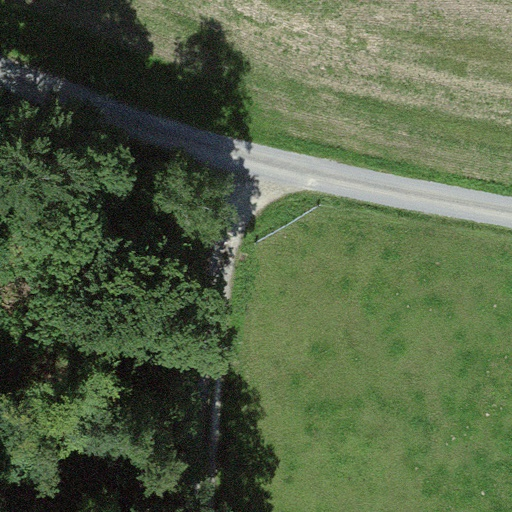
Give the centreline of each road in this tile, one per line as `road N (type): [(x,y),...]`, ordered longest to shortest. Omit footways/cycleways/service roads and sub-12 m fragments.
road 1 (track): [(511,216),(245,168),(0,78)]
road 2 (track): [(201,511),(245,168)]
